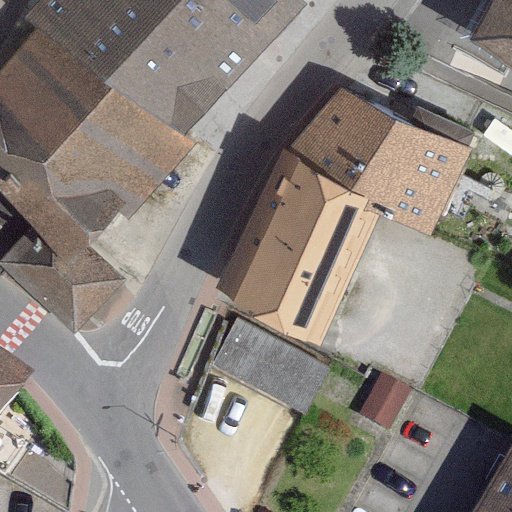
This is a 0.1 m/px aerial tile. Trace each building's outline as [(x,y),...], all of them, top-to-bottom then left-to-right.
[(36,0),(26,11),(185,135),(307,6),(300,0),(36,0)] [(511,0),(481,0),(470,21),(511,43),(511,0)] [(0,194),(33,228),(0,265),(0,266),(75,333),(125,279),(89,246),(120,212),(128,220),(196,145),(185,135),(26,11),(0,43),(0,194)] [(377,205),(435,230),(472,148),(343,90),(296,156),(377,205)] [(289,152),(219,288),(320,348),(377,205),(296,156),(289,152)] [(387,390),(220,317),(199,367),(365,440),(387,390)] [(511,511),(511,421),(504,416),(446,511),(511,511)]
